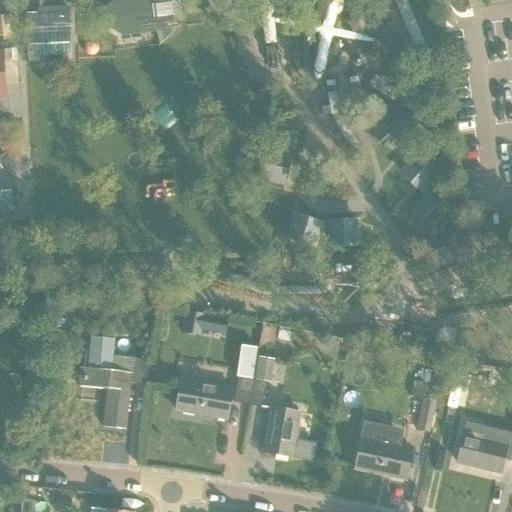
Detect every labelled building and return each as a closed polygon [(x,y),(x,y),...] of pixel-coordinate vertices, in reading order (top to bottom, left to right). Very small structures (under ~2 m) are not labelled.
[(114,0),(94,18),(90,24),(104,33),(108,27),(123,37),(156,33),(160,44),(162,44),(179,29),(174,23),(173,17),(182,16),(180,2),(172,3),(166,0),(114,0)] [(281,0),(255,0),(263,69),(287,74),(281,0)] [(324,0),(310,82),(331,87),(353,0),(324,0)] [(412,0),(394,0),(421,66),(437,60),(412,0)] [(70,31),(28,33),(29,61),(71,59),(70,31)] [(17,49),(4,50),(6,62),(18,61),(17,49)] [(342,90),(326,90),(330,121),(357,162),(369,154),(346,113),(342,90)] [(269,116),(267,147),(291,148),(293,118),(269,116)] [(408,117),(393,135),(416,154),(431,136),(408,117)] [(267,150),(259,179),(281,185),(289,156),(267,150)] [(419,156),(404,174),(426,193),(441,175),(419,156)] [(398,180),(407,169),(397,161),(388,173),(398,180)] [(6,176),(0,176),(0,209),(9,209),(6,176)] [(430,194),(415,212),(437,231),(452,213),(430,194)] [(296,220),(290,238),(317,246),(322,228),(296,220)] [(360,224),(332,226),(333,245),(361,243),(360,224)] [(446,232),(425,245),(440,269),(461,257),(446,232)] [(227,269),(219,279),(260,301),(332,299),(327,280),(227,269)] [(349,277),(349,294),(383,296),(383,279),(349,277)] [(50,319),(52,305),(39,304),(38,318),(50,319)] [(204,315),(187,312),(183,334),(200,337),(204,315)] [(277,344),(292,347),(295,332),(279,329),(277,344)] [(66,332),(54,331),(52,348),(64,349),(66,332)] [(105,432),(126,434),(131,387),(146,389),(149,364),(137,363),(136,378),(113,376),(116,343),(90,341),(87,373),(81,373),(79,391),(109,394),(105,432)] [(244,349),(239,381),(255,383),(255,380),(258,358),(259,351),(244,349)] [(255,380),(272,383),(275,360),(258,358),(255,380)] [(235,406),(250,408),(255,383),(239,381),(235,406)] [(414,381),(410,397),(423,399),(426,384),(414,381)] [(175,413),(226,423),(232,392),(181,383),(175,413)] [(255,383),(250,408),(262,410),(266,385),(255,383)] [(423,399),(417,431),(431,433),(437,402),(423,399)] [(510,429),(511,413),(491,411),(489,427),(510,429)] [(295,445),(300,417),(272,412),(265,457),(292,461),(312,464),(315,449),(295,445)] [(511,435),(467,424),(457,463),(503,474),(506,461),(510,462),(511,455),(511,435)] [(403,438),(363,430),(355,471),(406,482),(412,452),(400,449),(403,438)] [(63,503),(63,495),(51,495),(51,507),(59,507),(63,503)] [(21,511),(33,511),(35,502),(23,501),(21,511)]
